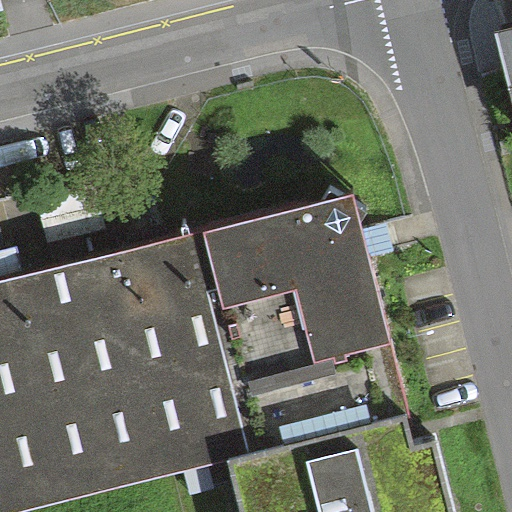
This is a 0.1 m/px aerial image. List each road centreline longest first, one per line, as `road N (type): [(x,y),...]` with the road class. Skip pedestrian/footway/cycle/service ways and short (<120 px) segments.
road 1 (residential): [(511,408),(415,0)]
road 2 (residential): [(0,92),(377,0)]
